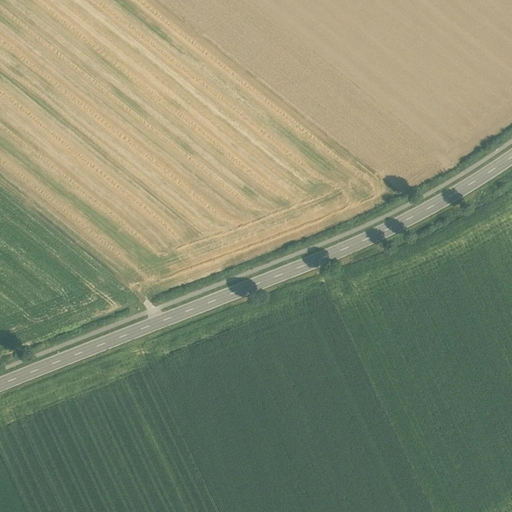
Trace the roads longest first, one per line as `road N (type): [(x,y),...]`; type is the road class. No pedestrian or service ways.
road 1 (secondary): [(0,384),(296,269),(447,198),(511,156)]
road 2 (track): [(163,319),(0,185)]
